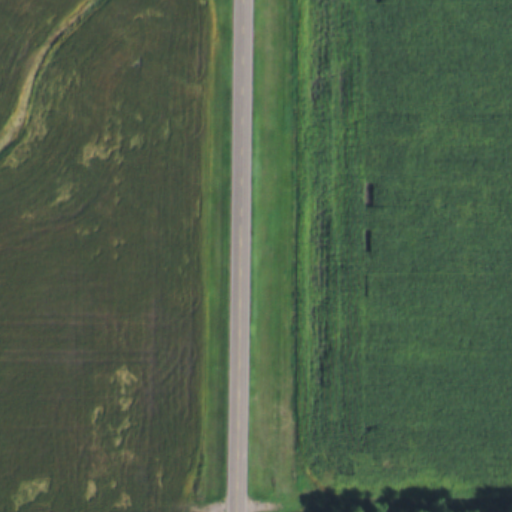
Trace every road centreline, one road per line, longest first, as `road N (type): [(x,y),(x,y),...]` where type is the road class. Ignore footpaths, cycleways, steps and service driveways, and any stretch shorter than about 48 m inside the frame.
road 1 (tertiary): [(233,511),(238,0)]
road 2 (track): [(459,511),(234,503)]
